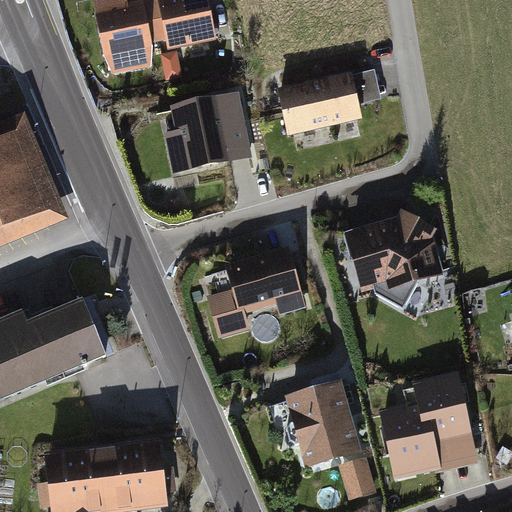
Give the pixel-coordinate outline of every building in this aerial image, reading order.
[(204,0),(156,0),(148,2),(157,41),(167,38),(170,49),(214,40),(204,0)] [(157,41),(148,2),(96,13),(105,62),(149,54),(147,43),(157,41)] [(181,51),(166,54),(172,81),(187,78),(181,51)] [(9,54),(4,57),(11,70),(16,68),(9,54)] [(385,97),(378,66),(359,70),(367,101),(385,97)] [(322,83),(332,125),(360,119),(350,76),(322,83)] [(289,135),(332,125),(322,83),(279,93),(289,135)] [(242,126),(236,95),(173,108),(186,170),(229,161),(223,130),(242,126)] [(20,128),(0,136),(0,235),(54,213),(20,128)] [(346,235),(362,291),(373,288),(375,294),(403,309),(418,281),(441,274),(433,244),(430,242),(436,229),(402,212),(396,225),(391,222),(346,235)] [(287,252),(228,269),(235,292),(210,299),(221,337),(248,329),(244,314),(301,298),(287,252)] [(23,313),(0,322),(0,398),(105,354),(83,303),(29,327),(23,313)] [(455,378),(416,386),(421,405),(431,451),(469,442),(455,378)] [(358,453),(338,387),(290,401),(296,423),(291,425),(287,430),(290,442),(297,444),(310,441),(317,464),(358,453)] [(421,405),(382,414),(396,478),(435,470),(431,451),(421,405)] [(469,442),(431,451),(435,470),(473,462),(469,442)] [(163,444),(49,457),(54,511),(115,511),(170,506),(163,444)] [(365,461),(341,468),(350,500),(374,492),(365,461)]
